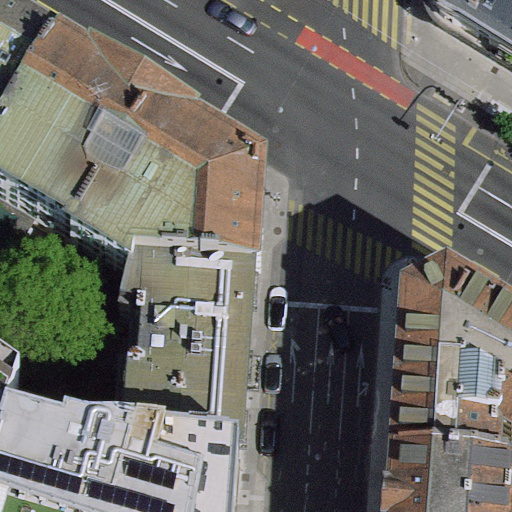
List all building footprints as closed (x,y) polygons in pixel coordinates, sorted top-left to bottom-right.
[(511,0),(436,0),(435,24),(511,70),(511,0)] [(0,152),(54,63),(0,30),(0,152)] [(73,254),(134,289),(136,281),(253,290),(260,186),(54,63),(0,152),(0,205),(42,230),(75,249),(73,254)] [(0,205),(0,271),(8,278),(21,259),(42,230),(0,205)] [(134,289),(73,254),(51,280),(34,299),(47,309),(96,343),(129,306),(134,289)] [(51,280),(21,259),(8,278),(34,299),(51,280)] [(0,271),(0,385),(23,400),(47,309),(34,299),(8,278),(0,271)] [(126,391),(123,449),(123,461),(241,469),(253,290),(136,281),(134,289),(129,306),(124,327),(140,331),(137,383),(126,391)] [(511,336),(449,299),(413,317),(402,475),(499,481),(499,477),(502,444),(511,450),(511,336)] [(23,400),(0,385),(0,480),(13,437),(23,400)] [(13,437),(57,450),(67,409),(54,395),(43,405),(23,400),(13,437)] [(92,436),(89,459),(123,461),(123,449),(115,448),(108,439),(92,436)] [(57,450),(13,437),(0,480),(0,511),(237,511),(241,469),(123,461),(89,459),(57,450)] [(511,511),(511,479),(511,478),(499,477),(499,481),(402,475),(398,511),(511,511)]
